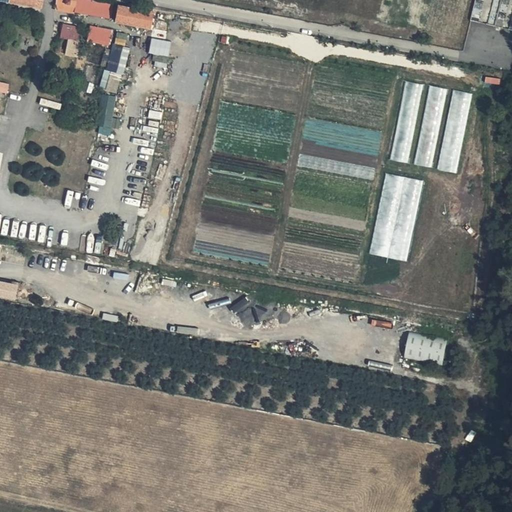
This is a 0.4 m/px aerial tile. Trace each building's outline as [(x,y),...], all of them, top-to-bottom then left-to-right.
[(46,0),(0,0),(0,1),(45,9),(46,0)] [(108,4),(98,2),(96,10),(106,13),(108,4)] [(117,22),(151,29),(155,11),(120,5),(117,22)] [(108,47),(113,31),(91,24),(86,41),(108,47)] [(117,32),(114,43),(125,46),(128,34),(117,32)] [(169,56),(171,41),(151,38),(149,53),(169,56)] [(66,56),(79,56),(79,40),(66,40),(66,56)] [(112,44),(106,70),(124,74),(130,48),(112,44)] [(0,91),(7,93),(9,83),(0,81),(0,91)] [(405,83),(405,96),(421,95),(421,83),(405,83)] [(416,164),(432,167),(444,89),(429,86),(416,164)] [(437,170),(456,173),(471,93),(452,90),(437,170)] [(95,133),(111,135),(116,96),(100,94),(95,133)] [(392,160),(408,162),(412,129),(396,128),(392,160)] [(417,206),(422,181),(387,175),(385,184),(394,186),(393,194),(405,196),(403,204),(417,206)] [(379,212),(371,255),(406,260),(411,230),(390,226),(391,222),(389,221),(391,214),(379,212)] [(93,252),(99,253),(103,236),(97,235),(93,252)] [(0,244),(0,266),(6,267),(10,246),(0,244)] [(31,255),(53,259),(54,253),(32,250),(31,255)] [(23,283),(7,279),(6,285),(0,284),(0,297),(21,300),(23,283)] [(205,291),(192,295),(193,301),(207,296),(205,291)] [(261,303),(251,308),(246,298),(233,304),(244,327),(267,316),(261,303)] [(103,313),(102,319),(117,322),(118,316),(103,313)] [(177,327),(176,333),(197,335),(198,328),(177,327)] [(404,357),(442,363),(446,339),(408,332),(404,357)]
